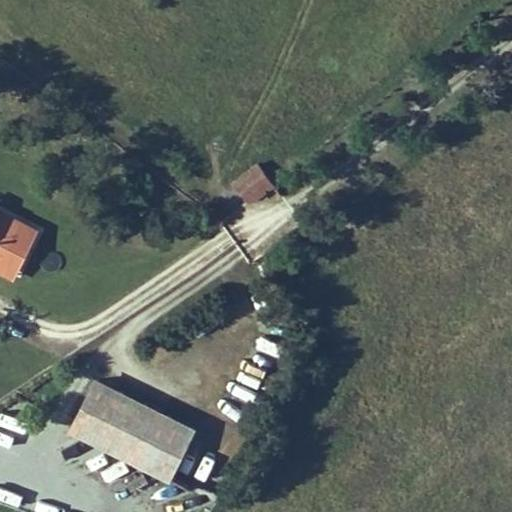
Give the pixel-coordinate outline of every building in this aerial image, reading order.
[(257,163),(234,181),(249,201),(272,183),(257,163)] [(0,210),(0,255),(20,266),(39,230),(0,210)] [(0,265),(17,274),(20,266),(0,255),(0,265)] [(0,344),(26,358),(32,345),(0,331),(0,344)] [(168,477),(192,427),(97,379),(72,430),(168,477)]
